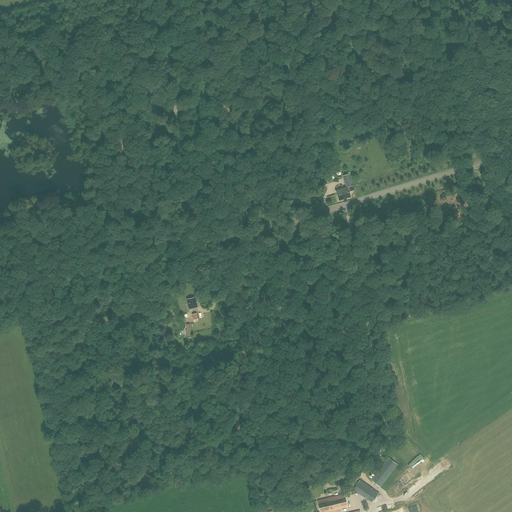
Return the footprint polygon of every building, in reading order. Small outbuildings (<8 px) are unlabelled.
[(346,187),(336,191),(339,200),(351,197),(349,191),(354,190),(351,179),(349,174),(343,176),(346,187)] [(189,308),(197,306),(195,298),(187,299),(189,308)] [(381,487),(398,464),(389,457),(371,479),(381,487)] [(323,483),(350,477),(348,469),(330,473),(331,475),(322,477),(323,483)] [(372,502),(379,493),(360,480),(354,489),(372,502)] [(321,511),(324,511),(348,507),(345,494),(318,500),(321,511)]
